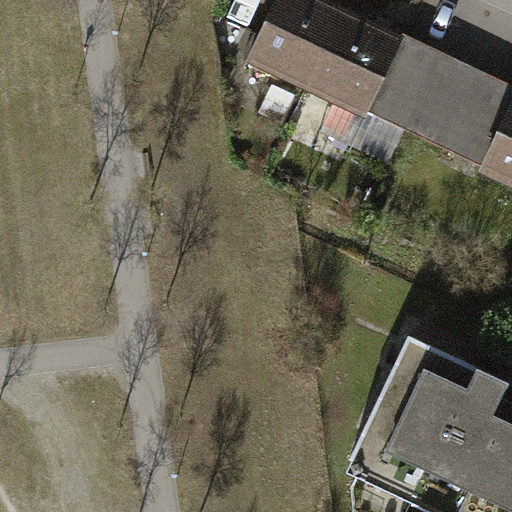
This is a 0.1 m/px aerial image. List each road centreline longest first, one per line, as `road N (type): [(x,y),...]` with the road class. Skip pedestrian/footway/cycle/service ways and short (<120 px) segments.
road 1 (motorway): [(139,511),(75,0)]
road 2 (motorway): [(0,388),(16,511)]
